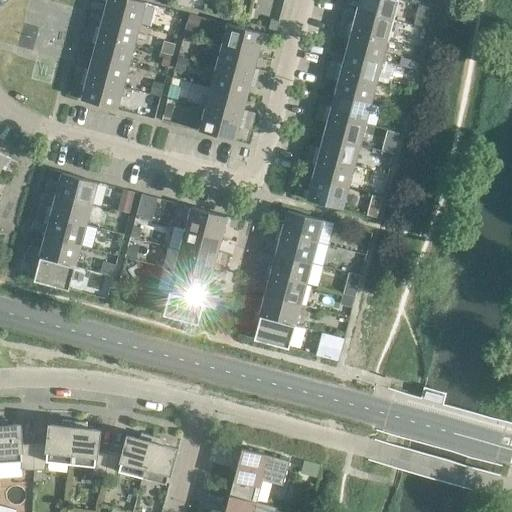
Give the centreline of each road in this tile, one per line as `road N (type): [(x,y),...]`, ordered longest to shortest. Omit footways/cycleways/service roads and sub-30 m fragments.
road 1 (residential): [(172,511),(199,407),(189,399),(83,373),(0,377)]
road 2 (residential): [(254,176),(35,130),(0,109)]
road 3 (residential): [(306,0),(254,176)]
road 4 (residential): [(222,338),(260,199),(254,176)]
